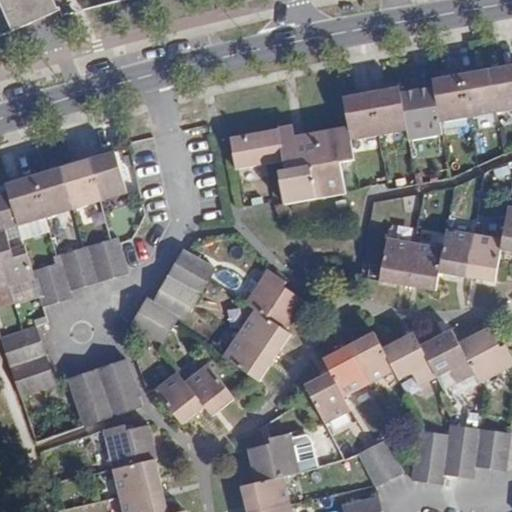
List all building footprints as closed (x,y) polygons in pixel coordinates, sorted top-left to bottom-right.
[(0,0),(0,3),(12,32),(61,10),(60,7),(57,8),(53,0),(0,0)] [(511,66),(487,71),(495,114),(511,111),(511,66)] [(459,75),(467,119),(495,114),(487,71),(459,75)] [(431,80),(432,88),(438,124),(467,119),(459,75),(431,80)] [(406,131),(407,141),(440,136),(438,124),(432,88),(399,93),(406,131)] [(370,94),(378,136),(406,131),(399,93),(398,89),(370,94)] [(347,126),(349,141),(378,136),(370,94),(342,98),(347,126)] [(228,137),(234,169),(282,160),(283,169),(278,170),(284,202),(344,191),(339,161),(352,159),(349,141),(347,126),(293,136),(291,124),(275,127),(276,129),(228,137)] [(113,152),(85,160),(98,202),(126,193),(113,152)] [(85,160),(58,168),(71,210),(98,202),(85,160)] [(58,168),(31,177),(44,218),(71,210),(58,168)] [(5,185),(7,191),(18,226),(44,218),(31,177),(5,185)] [(2,201),(0,202),(0,258),(9,288),(35,280),(43,307),(57,303),(46,267),(31,271),(24,246),(11,250),(5,230),(10,228),(2,201)] [(511,208),(507,208),(502,238),(500,251),(511,252),(511,208)] [(446,230),(443,246),(438,274),(457,277),(466,278),(474,234),(446,230)] [(502,238),(474,234),(466,278),(481,281),(494,283),(500,251),(502,238)] [(60,263),(46,267),(57,303),(72,298),(70,291),(127,274),(118,245),(116,238),(109,240),(83,248),(58,255),(60,263)] [(415,243),(385,239),(382,262),(380,282),(397,285),(407,287),(415,243)] [(443,246),(415,243),(407,287),(424,290),(435,291),(438,274),(443,246)] [(204,263),(182,250),(174,264),(207,283),(208,280),(214,269),(204,263)] [(0,290),(9,288),(0,258),(0,290)] [(207,283),(174,264),(167,277),(199,296),(207,283)] [(255,311),(282,329),(293,312),(301,301),(264,276),(245,305),(255,311)] [(199,296),(167,277),(159,290),(192,308),(199,296)] [(192,308),(159,290),(152,302),(178,318),(184,322),(192,308)] [(152,302),(146,298),(138,312),(171,331),(171,330),(174,325),(178,318),(152,302)] [(282,329),(255,311),(239,335),(275,359),(285,344),(291,335),(282,329)] [(171,331),(138,312),(130,326),(137,330),(162,345),(171,331)] [(21,331),(0,338),(0,340),(5,354),(40,342),(35,326),(21,331)] [(472,336),(457,343),(473,374),(478,384),(509,368),(489,327),(472,336)] [(435,338),(419,346),(436,378),(450,371),(456,383),(473,374),(457,343),(450,330),(435,338)] [(361,339),(348,346),(368,385),(394,372),(382,349),(374,333),(361,339)] [(401,339),(382,349),(394,372),(399,382),(412,375),(418,388),(436,378),(419,346),(412,333),(401,339)] [(239,335),(223,359),(248,375),(259,382),(267,371),(275,359),(239,335)] [(40,342),(5,354),(9,368),(45,356),(40,342)] [(323,359),(330,372),(343,398),(368,385),(348,346),(338,351),(323,359)] [(45,356),(9,368),(14,382),(50,370),(45,356)] [(124,360),(110,365),(126,412),(140,407),(124,360)] [(110,365),(96,370),(112,417),(126,412),(110,365)] [(207,366),(184,382),(203,408),(213,416),(225,407),(235,399),(233,397),(207,366)] [(50,370),(14,382),(19,397),(55,385),(54,384),(50,370)] [(96,370),(81,375),(97,422),(112,417),(96,370)] [(309,394),(324,425),(325,425),(350,412),(343,398),(330,372),(314,380),(304,386),(309,394)] [(177,374),(155,392),(173,415),(181,425),(191,418),(203,408),(184,382),(177,374)] [(81,375),(67,380),(83,427),(97,422),(81,375)] [(147,426),(105,436),(113,470),(155,460),(151,443),(147,426)] [(443,475),(458,477),(465,428),(449,426),(448,436),(449,436),(443,475)] [(480,430),(465,428),(458,477),(473,480),(475,467),(474,467),(480,430)] [(475,467),(489,469),(494,432),(481,430),(480,430),(474,467),(475,467)] [(434,434),(418,431),(412,475),(411,480),(427,482),(434,434)] [(509,434),(494,432),(489,469),(504,472),(509,434)] [(269,445),(248,451),(251,464),(256,484),(286,477),(299,473),(300,473),(290,434),(268,440),(269,445)] [(448,436),(434,434),(427,482),(442,485),(443,475),(449,436),(448,436)] [(385,440),(372,447),(389,480),(403,474),(385,440)] [(389,480),(372,447),(358,454),(359,455),(374,485),(376,486),(389,480)] [(155,460),(113,470),(120,498),(162,488),(159,476),(155,460)] [(256,484),(241,487),(244,499),(246,511),(262,511),(293,505),(286,477),(256,484)] [(162,488),(120,498),(123,511),(167,511),(164,496),(162,488)] [(341,506),(342,511),(382,511),(379,497),(341,506)]
